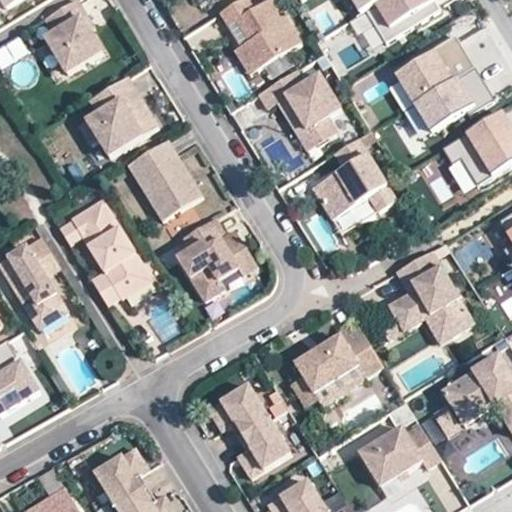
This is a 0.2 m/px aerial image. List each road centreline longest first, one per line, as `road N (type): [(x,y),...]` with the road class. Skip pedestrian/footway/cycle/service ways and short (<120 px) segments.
road 1 (residential): [(148,391),(285,314),(300,295),(298,272),(132,0)]
road 2 (residential): [(0,471),(148,391)]
road 3 (residential): [(221,511),(148,391)]
